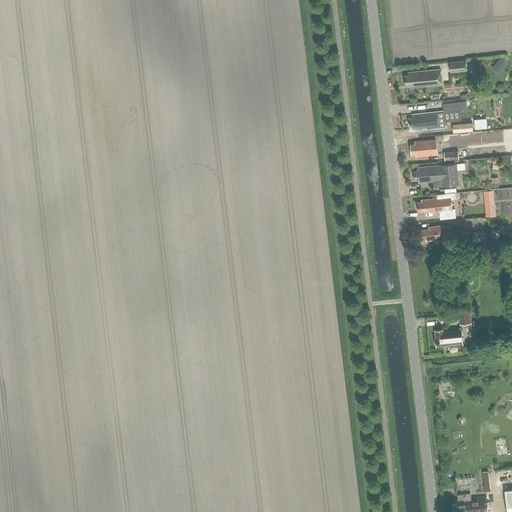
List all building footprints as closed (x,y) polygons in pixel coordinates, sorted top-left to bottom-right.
[(502,60),(500,58),(492,68),(499,74),(507,64),(507,63),(509,61),(504,57),(502,60)] [(450,63),(451,73),(467,71),(466,61),(450,63)] [(441,86),(439,69),(408,73),(409,77),(404,77),(405,86),(409,86),(410,89),(441,86)] [(413,118),(409,119),(410,128),(414,127),(414,132),(446,128),(445,122),(461,120),(460,111),(468,110),(467,101),(443,104),(444,106),(444,109),(444,113),(413,116),(413,118)] [(453,124),(453,133),(473,131),(472,123),(453,124)] [(436,156),(435,141),(415,142),(415,146),(411,147),(411,155),(416,154),(416,157),(436,156)] [(445,161),(460,160),(459,151),(444,152),(445,161)] [(418,172),(413,173),(414,181),(418,181),(418,183),(434,182),(440,181),(440,188),(451,187),(458,187),(456,165),(434,167),(418,169),(418,172)] [(494,191),(487,192),(487,202),(495,202),(494,191)] [(422,203),(416,204),(417,214),(428,212),(428,214),(439,213),(440,221),(456,219),(455,209),(452,209),(451,200),(456,199),(456,193),(437,195),(438,200),(422,201),(422,203)] [(450,235),(449,227),(429,229),(429,231),(420,232),(421,241),(425,240),(426,243),(443,241),(443,236),(450,235)] [(500,230),(490,231),(491,243),(500,242),(500,230)] [(474,244),(489,242),(488,232),(473,234),(474,244)] [(471,260),(472,269),(485,268),(484,259),(471,260)] [(470,307),(458,309),(460,325),(472,324),(470,307)] [(462,345),(461,332),(442,333),(442,331),(435,332),(436,347),(462,345)] [(457,505),(454,506),(454,511),(487,511),(486,497),(472,499),(471,494),(457,495),(457,501),(457,505)]
